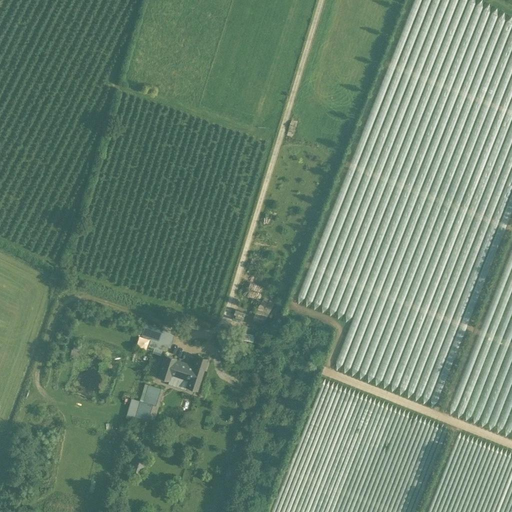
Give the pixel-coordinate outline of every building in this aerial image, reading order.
[(142,324),(141,336),(159,338),(160,326),(142,324)] [(159,342),(169,346),(173,332),(164,329),(159,342)] [(187,381),(185,388),(197,392),(208,359),(195,355),(192,365),(176,360),(177,358),(164,354),(157,377),(169,381),(171,376),(187,381)] [(133,399),(127,419),(150,426),(161,389),(148,385),(143,402),(133,399)] [(127,474),(140,478),(145,461),(145,460),(133,456),(127,474)]
